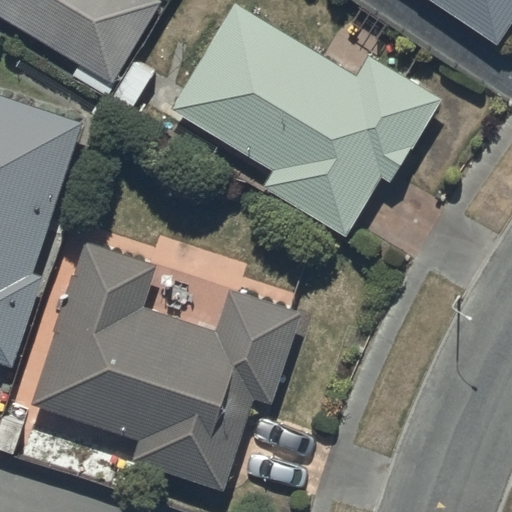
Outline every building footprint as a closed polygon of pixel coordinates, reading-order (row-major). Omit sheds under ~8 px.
[(0,0),(0,2),(81,52),(73,65),(132,101),(155,64),(129,48),(157,0),(0,0)] [(246,0),(230,0),(173,98),(274,157),(263,177),(348,227),(383,167),(392,172),(440,88),(366,45),(356,63),(246,0)] [(511,0),(452,0),(498,31),(511,10),(511,0)] [(33,262),(83,111),(0,82),(0,349),(16,355),(45,266),(33,262)] [(274,391),(302,299),(230,277),(217,317),(140,293),(153,252),(85,231),(35,392),(68,403),(63,421),(97,432),(101,417),(138,428),(131,450),(227,480),(256,385),(274,391)]
